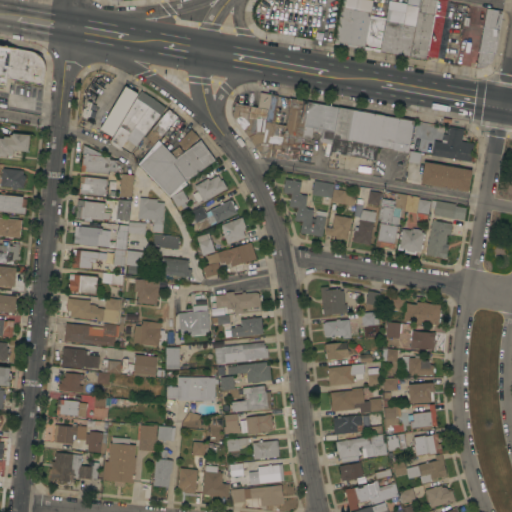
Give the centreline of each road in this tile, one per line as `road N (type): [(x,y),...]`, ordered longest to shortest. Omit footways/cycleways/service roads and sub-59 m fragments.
road 1 (residential): [(72,0),(19,511)]
road 2 (residential): [(201,52),(213,121),(261,188),(273,221),(319,511)]
road 3 (tertiary): [(502,105),(462,351),(464,431),(489,511)]
road 4 (residential): [(280,255),(511,296)]
road 5 (residential): [(69,29),(213,121)]
road 6 (residential): [(195,0),(69,29)]
road 7 (secondary): [(325,74),(201,52)]
road 8 (secondary): [(502,105),(379,83)]
